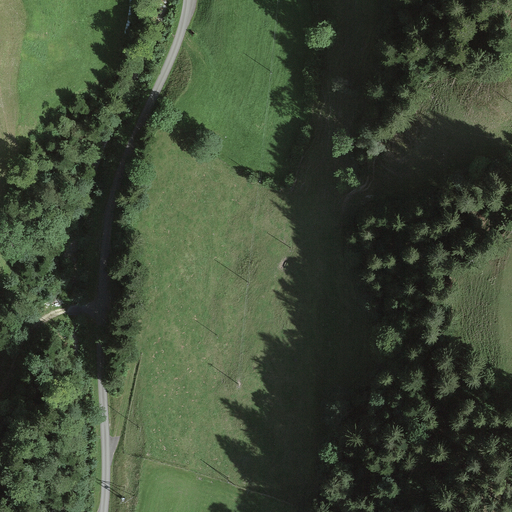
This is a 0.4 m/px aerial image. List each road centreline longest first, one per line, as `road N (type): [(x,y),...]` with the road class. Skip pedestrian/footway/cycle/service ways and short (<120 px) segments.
road 1 (track): [(187,0),(109,223),(101,307),(103,511)]
road 2 (track): [(0,390),(42,320),(101,307)]
